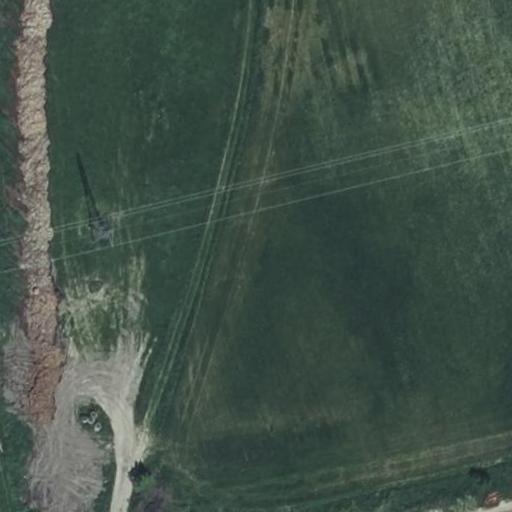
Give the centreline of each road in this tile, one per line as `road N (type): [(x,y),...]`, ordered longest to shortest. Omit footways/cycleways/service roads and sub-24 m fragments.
road 1 (track): [(254,0),(247,69),(206,246),(123,511)]
road 2 (track): [(0,229),(12,409),(88,445),(106,511)]
